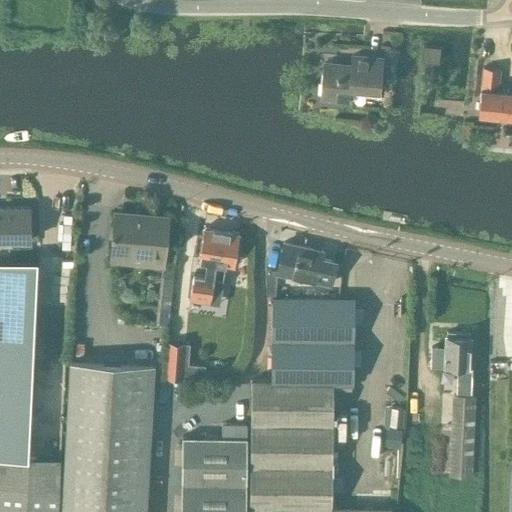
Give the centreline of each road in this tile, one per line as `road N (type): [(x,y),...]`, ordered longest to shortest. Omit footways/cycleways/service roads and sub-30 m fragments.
road 1 (tertiary): [(511,266),(138,177),(0,158)]
road 2 (tertiary): [(511,12),(481,20),(337,7),(160,8),(135,0)]
